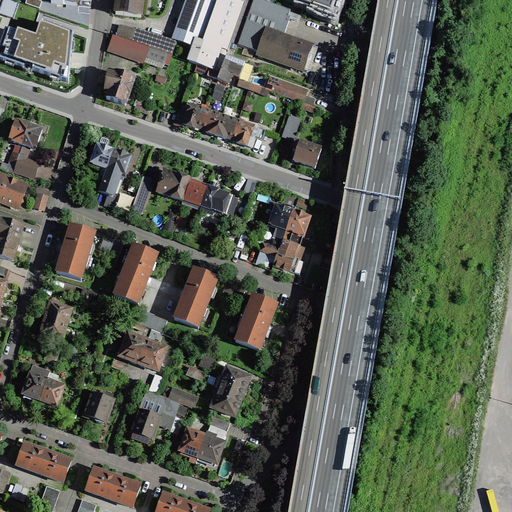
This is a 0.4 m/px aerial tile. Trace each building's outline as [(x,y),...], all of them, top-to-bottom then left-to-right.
[(42,2),(36,0),(26,0),(25,4),(40,9),(42,2)] [(117,0),(116,15),(141,18),(142,0),(117,0)] [(192,0),(177,41),(194,47),(189,62),(210,70),(220,73),(226,56),(231,43),(246,0),(192,0)] [(290,12),(258,0),(246,0),(231,43),(258,52),(265,30),(282,36),(290,12)] [(344,0),(297,0),(295,7),(336,23),(344,0)] [(51,13),(43,10),(40,19),(48,22),(51,13)] [(79,23),(66,19),(64,25),(77,30),(79,23)] [(137,29),(120,25),(116,37),(149,48),(172,56),(176,43),(137,29)] [(257,55),(292,68),(304,72),(306,65),(311,67),(316,55),(311,53),(313,47),(302,43),(282,36),(265,30),(258,52),(257,55)] [(18,38),(1,32),(0,34),(0,49),(13,54),(18,38)] [(116,37),(114,36),(109,50),(144,62),(149,48),(116,37)] [(48,72),(55,54),(33,46),(26,65),(29,66),(30,69),(34,71),(37,69),(40,70),(40,69),(48,72)] [(149,48),(144,62),(167,70),(172,56),(149,48)] [(245,63),(226,56),(220,73),(218,80),(229,84),(232,75),(239,77),(245,63)] [(208,77),(218,80),(220,73),(210,70),(208,77)] [(132,86),(134,79),(116,73),(115,75),(109,73),(105,92),(109,93),(107,99),(125,105),(129,95),(130,95),(133,86),(132,86)] [(308,92),(271,78),(267,90),(303,103),(308,92)] [(251,84),(240,80),(238,86),(249,90),(251,84)] [(226,88),(217,84),(215,90),(215,91),(223,94),(226,88)] [(262,88),(251,84),(249,90),(259,94),(262,88)] [(220,102),(223,94),(215,91),(212,99),(220,102)] [(318,109),(303,103),(301,109),(315,115),(318,109)] [(195,127),(201,129),(207,112),(190,106),(187,115),(186,114),(182,125),(185,126),(195,129),(195,127)] [(182,125),(186,114),(186,113),(179,111),(174,125),(184,128),(185,126),(182,125)] [(222,117),(207,112),(201,129),(207,131),(206,133),(215,136),(222,117)] [(238,122),(222,117),(215,136),(225,140),(226,137),(232,139),(238,122)] [(300,120),(290,117),(283,137),(294,140),(300,120)] [(23,146),(29,126),(16,121),(9,141),(17,144),(23,146)] [(266,132),(238,122),(232,139),(237,141),(237,144),(250,148),(253,138),(263,141),(266,132)] [(29,126),(23,146),(29,148),(35,150),(43,130),(29,126)] [(99,145),(97,144),(90,165),(102,169),(100,173),(106,175),(115,151),(107,148),(109,140),(102,138),(99,145)] [(297,152),(294,161),(315,168),(322,149),(297,141),(294,151),(297,152)] [(13,172),(23,146),(17,144),(7,172),(13,174),(13,172)] [(25,160),(29,148),(23,146),(13,172),(20,174),(25,160)] [(132,157),(115,151),(106,175),(119,179),(120,175),(124,176),(132,157)] [(25,160),(20,174),(34,179),(39,165),(25,160)] [(191,181),(165,171),(157,192),(184,201),(191,181)] [(119,179),(106,175),(104,181),(100,192),(106,195),(113,197),(113,196),(119,179)] [(21,197),(26,187),(1,177),(0,177),(0,201),(17,208),(20,201),(24,200),(21,197)] [(89,188),(100,192),(104,181),(93,177),(89,188)] [(143,179),(136,201),(133,208),(142,212),(153,182),(143,179)] [(208,187),(191,181),(184,201),(201,208),(208,187)] [(220,191),(208,187),(201,208),(214,212),(215,211),(226,215),(233,197),(220,192),(220,191)] [(43,210),(47,197),(38,195),(35,208),(43,210)] [(118,197),(113,196),(113,197),(106,195),(103,204),(114,208),(118,197)] [(118,197),(114,208),(131,214),(133,208),(136,201),(119,195),(118,197)] [(293,211),(276,205),(268,225),(280,229),(278,233),(285,235),(293,211)] [(310,217),(293,211),(285,235),(290,237),(291,233),(303,237),(310,217)] [(189,219),(179,215),(176,223),(186,227),(189,219)] [(2,219),(0,218),(0,238),(19,244),(24,227),(2,221),(2,219)] [(244,222),(235,219),(232,226),(242,230),(244,222)] [(95,234),(71,227),(57,273),(81,281),(95,234)] [(300,246),(303,237),(291,233),(290,237),(288,242),(297,245),(300,246)] [(124,244),(105,237),(100,249),(119,256),(124,244)] [(19,244),(0,238),(0,257),(13,262),(19,244)] [(288,242),(283,240),(279,250),(276,257),(273,266),(300,275),(304,262),(294,259),(295,255),(294,255),(297,245),(288,242)] [(279,250),(263,244),(261,251),(276,257),(279,250)] [(158,256),(134,246),(114,296),(138,305),(158,256)] [(9,270),(0,266),(0,275),(7,278),(9,270)] [(218,279),(194,270),(174,320),(198,329),(218,279)] [(245,292),(226,284),(221,297),(240,304),(245,292)] [(84,289),(81,299),(93,304),(97,294),(84,289)] [(277,305),(253,296),(236,342),(260,351),(277,305)] [(50,304),(41,333),(43,333),(43,336),(52,338),(52,336),(63,339),(72,311),(61,307),(62,305),(52,302),(52,305),(50,304)] [(142,311),(137,323),(146,327),(162,334),(168,321),(142,311)] [(146,327),(137,323),(134,322),(132,327),(144,332),(146,327)] [(147,341),(128,334),(119,357),(130,361),(131,363),(133,364),(136,364),(139,364),(147,341)] [(166,348),(147,341),(139,364),(141,366),(143,367),(145,368),(147,367),(158,371),(166,348)] [(202,360),(201,360),(198,366),(210,371),(213,364),(215,364),(217,359),(205,353),(202,360)] [(123,365),(113,361),(111,367),(120,371),(123,365)] [(34,398),(40,400),(50,374),(33,368),(23,394),(25,395),(24,397),(33,401),(34,398)] [(204,373),(189,368),(186,376),(201,381),(204,373)] [(219,389),(243,397),(250,378),(226,369),(219,389)] [(45,405),(54,408),(55,405),(57,406),(64,387),(55,384),(58,377),(50,374),(40,400),(46,403),(45,405)] [(235,417),(243,397),(219,389),(212,408),(235,417)] [(172,390),(169,399),(194,408),(197,400),(172,390)] [(164,406),(167,399),(167,398),(147,391),(144,399),(164,406)] [(103,423),(106,424),(114,401),(92,393),(84,416),(95,420),(96,422),(101,424),(103,423)] [(164,406),(144,399),(140,409),(161,417),(162,414),(161,414),(164,406)] [(162,414),(175,419),(176,414),(179,406),(180,404),(167,399),(164,406),(161,414),(162,414)] [(179,406),(176,414),(184,417),(187,409),(179,406)] [(158,426),(162,417),(161,417),(140,409),(131,434),(133,435),(134,436),(139,438),(142,438),(153,442),(158,426)] [(175,419),(162,414),(161,417),(162,417),(158,426),(170,431),(175,419)] [(230,424),(214,417),(210,425),(227,431),(230,424)] [(182,421),(176,419),(171,432),(177,435),(182,421)] [(188,430),(180,451),(192,455),(191,458),(197,460),(198,458),(206,437),(188,430)] [(206,437),(198,458),(205,460),(204,462),(214,466),(214,463),(217,464),(224,444),(215,441),(217,437),(207,433),(206,437)] [(17,466),(64,483),(72,461),(24,444),(17,466)] [(133,508),(141,486),(94,469),(86,491),(133,508)] [(0,470),(0,493),(2,494),(9,474),(0,470)] [(29,489),(16,484),(11,497),(24,502),(29,489)] [(47,487),(44,494),(58,499),(60,492),(47,487)] [(44,494),(42,500),(55,505),(58,499),(44,494)] [(210,511),(163,494),(156,511),(210,511)] [(42,500),(40,507),(53,511),(55,505),(42,500)] [(82,500),(80,507),(94,511),(97,505),(82,500)]
